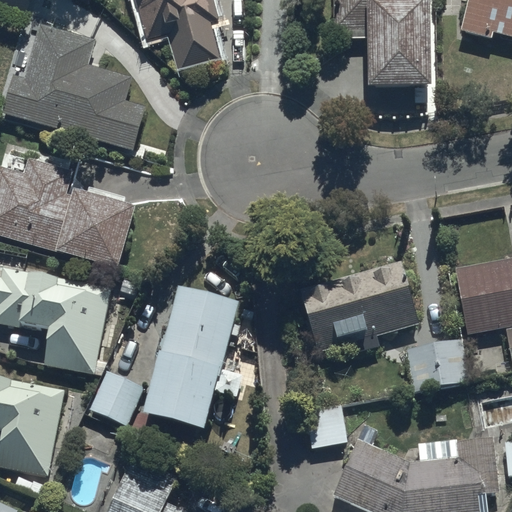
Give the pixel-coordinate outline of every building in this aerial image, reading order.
[(0,0),(0,3),(28,15),(33,0),(0,0)] [(137,0),(147,38),(169,33),(178,71),(224,60),(214,23),(221,22),(215,0),(137,0)] [(433,0),(337,0),(338,30),(348,30),(348,39),(373,39),(373,87),(434,87),(433,0)] [(511,0),(469,0),(462,31),(495,38),(496,34),(511,37),(511,0)] [(13,76),(2,116),(135,153),(147,109),(128,103),(135,79),(91,66),(98,40),(43,24),(27,79),(13,76)] [(0,166),(0,235),(122,269),(139,205),(77,188),(75,195),(69,194),(75,170),(30,158),(26,173),(0,166)] [(509,330),(511,344),(511,259),(457,269),(469,337),(509,330)] [(422,323),(405,262),(305,291),(322,351),(357,340),(361,353),(383,346),(380,335),(422,323)] [(47,367),(96,376),(113,288),(5,267),(2,279),(0,278),(0,326),(24,331),(26,321),(54,326),(47,367)] [(181,285),(170,327),(161,325),(153,359),(162,361),(148,415),(209,431),(219,391),(240,396),(244,377),(225,372),(243,300),(181,285)] [(467,340),(408,348),(414,391),(473,384),(467,340)] [(147,387),(108,372),(92,412),(131,427),(147,387)] [(51,479),(68,389),(0,376),(0,428),(8,429),(0,470),(51,479)] [(306,416),(313,450),(349,442),(342,408),(306,416)] [(411,463),(359,439),(335,497),(371,511),(490,511),(488,494),(503,493),(497,437),(416,445),(418,463),(411,463)] [(133,463),(110,511),(190,511),(168,501),(176,483),(133,463)] [(0,511),(19,511),(20,510),(0,500),(0,511)]
